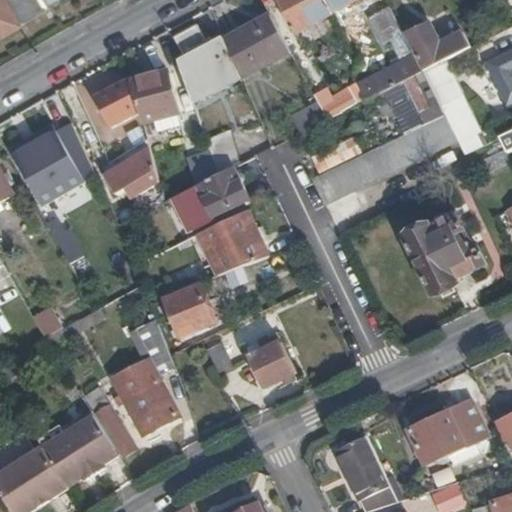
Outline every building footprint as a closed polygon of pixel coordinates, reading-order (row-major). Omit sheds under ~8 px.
[(0,0),(0,35),(50,8),(45,0),(0,0)] [(336,16),(326,0),(277,0),(297,37),(336,16)] [(326,0),(336,16),(354,7),(353,4),(359,0),(326,0)] [(408,39),(390,8),(373,17),(386,41),(393,38),(407,63),(369,83),(377,98),(387,93),(402,86),(427,73),(408,39)] [(272,19),(226,41),(243,81),(292,56),(272,19)] [(433,26),(408,39),(427,73),(450,62),(476,49),(468,35),(444,46),(433,26)] [(188,63),(182,66),(196,106),(243,81),(226,41),(215,47),(212,41),(206,43),(199,30),(177,42),(188,63)] [(508,108),(511,106),(511,48),(486,62),(508,108)] [(450,62),(427,73),(446,117),(448,116),(470,105),(450,62)] [(446,117),(427,73),(402,86),(423,128),(446,117)] [(171,75),(135,86),(143,115),(146,126),(157,124),(159,132),(179,127),(177,119),(182,117),(171,75)] [(143,115),(133,81),(98,101),(114,131),(143,115)] [(402,86),(387,93),(408,135),(423,128),(402,86)] [(319,105),(329,122),(342,115),(341,113),(354,107),(349,95),(335,102),(328,89),(314,96),(319,105)] [(319,105),(293,119),(302,136),(317,128),(329,122),(319,105)] [(448,116),(460,142),(482,131),(470,105),(448,116)] [(366,155),(319,178),(331,203),(405,168),(460,142),(448,116),(446,117),(423,128),(408,135),(366,155)] [(302,136),(293,140),(302,158),(326,146),(317,128),(302,136)] [(221,177),(236,169),(241,167),(231,132),(209,143),(221,177)] [(28,158),(20,163),(46,208),(86,185),(58,135),(26,153),(28,158)] [(511,135),(500,141),(506,153),(508,156),(511,154),(511,135)] [(138,198),(161,185),(153,153),(110,179),(120,196),(132,190),(138,198)] [(508,156),(506,153),(480,166),(486,177),(511,164),(508,156)] [(0,231),(1,232),(0,230),(0,205),(16,197),(0,168),(0,231)] [(221,177),(203,186),(219,219),(253,201),(236,169),(221,177)] [(204,234),(218,264),(224,276),(270,258),(259,235),(253,238),(250,234),(256,230),(248,214),(204,234)] [(67,217),(52,223),(70,265),(85,259),(67,217)] [(432,229),(406,240),(433,298),(459,286),(457,283),(488,268),(477,248),(475,249),(469,237),(475,234),(471,227),(466,230),(460,218),(433,230),(432,229)] [(204,234),(196,239),(210,268),(218,264),(204,234)] [(0,310),(25,354),(31,351),(16,325),(33,316),(0,258),(0,310)] [(164,293),(167,300),(191,290),(187,282),(164,293)] [(167,300),(166,301),(183,340),(217,325),(201,286),(191,290),(167,300)] [(103,320),(99,312),(64,332),(51,339),(55,347),(103,320)] [(38,326),(47,342),(51,339),(64,332),(54,317),(38,326)] [(171,358),(157,321),(131,333),(147,364),(118,381),(147,436),(182,418),(163,382),(164,381),(162,377),(174,370),(171,358)] [(247,347),(252,359),(284,345),(278,333),(247,347)] [(298,375),(284,345),(252,359),(266,390),(298,375)] [(236,370),(224,346),(210,352),(223,377),(236,370)] [(25,373),(19,362),(0,372),(0,375),(5,385),(25,373)] [(99,414),(112,406),(117,403),(105,386),(88,396),(98,414),(99,414)] [(410,433),(427,468),(489,438),(472,403),(410,433)] [(139,450),(112,406),(99,414),(125,458),(139,450)] [(81,427),(45,450),(71,491),(85,482),(87,485),(110,471),(108,467),(122,458),(94,414),(79,423),(81,427)] [(511,419),(498,426),(511,453),(511,452),(511,419)] [(366,511),(374,511),(399,504),(387,480),(368,439),(339,454),(366,511)] [(45,450),(0,478),(0,490),(13,511),(36,511),(71,491),(45,450)] [(453,468),(435,475),(440,489),(458,482),(453,468)] [(396,477),(387,480),(399,504),(407,501),(396,477)] [(493,511),(511,511),(511,497),(491,503),(493,509),(493,511)]
